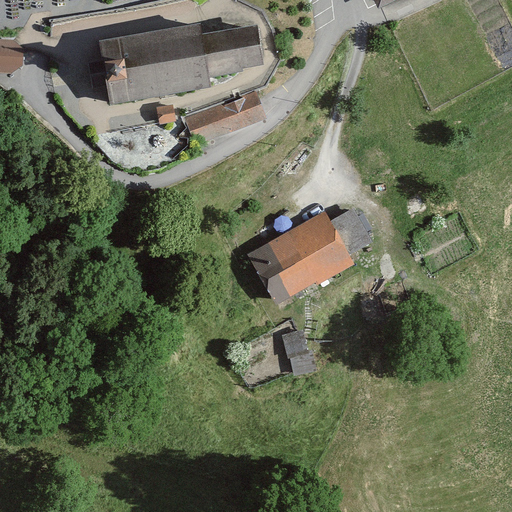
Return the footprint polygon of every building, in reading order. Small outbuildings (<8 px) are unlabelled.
[(370,0),(378,15),(408,0),(370,0)] [(187,23),(80,38),(83,58),(75,60),(78,82),(88,81),(91,103),(199,88),(198,80),(234,74),(233,69),(254,66),(248,27),(189,35),(187,23)] [(23,51),(14,42),(0,40),(0,75),(14,76),(22,69),(23,51)] [(255,95),(184,122),(195,148),(265,121),(255,95)] [(174,114),(158,116),(160,130),(175,128),(174,114)] [(323,223),(318,214),(240,254),(267,307),(347,266),(343,257),(366,245),(348,210),(323,223)]
